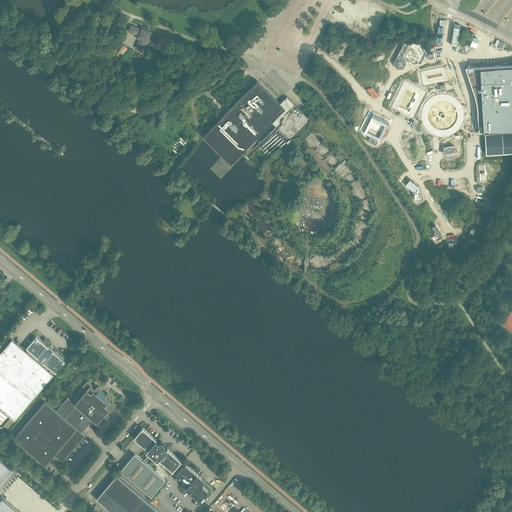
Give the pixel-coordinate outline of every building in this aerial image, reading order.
[(147,42),(152,31),(141,27),(140,30),(131,26),(129,31),(138,35),(137,38),(140,39),(136,48),(141,50),(145,41),(147,42)] [(408,43),(404,41),(394,62),(397,68),(403,68),(405,62),(401,58),(408,43)] [(511,65),(465,68),(476,101),(477,109),(479,130),(479,132),(483,132),(484,139),(486,139),(487,154),(511,152),(511,57),(511,58),(511,65)] [(476,101),(465,68),(462,59),(452,62),(465,104),(476,101)] [(271,122),(285,108),(257,80),(202,135),(231,163),(271,122)] [(358,100),(357,99),(358,97),(351,93),(348,98),(352,100),(350,103),(353,104),(353,106),(357,108),(358,105),(357,105),(358,104),(357,103),(358,100)] [(384,131),(385,131),(387,126),(386,126),(388,122),(373,114),(364,132),(365,133),(364,134),(369,137),(377,141),(378,139),(379,139),(380,138),(381,138),(383,134),(383,133),(384,131)] [(454,145),(443,146),(442,153),(457,151),(454,145)] [(419,187),(409,179),(405,185),(413,191),(415,200),(421,198),(419,187)] [(440,234),(434,224),(430,226),(437,236),(440,234)] [(12,296),(9,293),(5,290),(1,294),(8,300),(12,296)] [(0,408),(14,421),(53,375),(52,374),(54,372),(55,373),(65,361),(52,350),(52,351),(48,348),(49,347),(36,336),(26,348),(28,349),(26,351),(12,340),(0,353),(0,408)] [(81,432),(93,419),(97,423),(103,416),(107,419),(118,407),(112,402),(111,403),(108,401),(112,397),(107,393),(107,394),(102,389),(98,385),(94,389),(92,387),(93,385),(87,380),(76,393),(78,394),(72,401),(68,397),(56,411),(45,401),(14,438),(45,465),(54,455),(62,462),(85,435),(81,432)] [(123,466),(120,470),(151,496),(165,480),(165,479),(153,469),(145,462),(151,455),(158,461),(159,459),(168,467),(173,471),(176,466),(177,467),(178,468),(180,470),(176,474),(189,485),(185,489),(199,501),(208,491),(202,486),(201,485),(201,484),(200,480),(201,479),(202,478),(185,464),(181,468),(178,465),(181,461),(167,448),(167,449),(164,447),(163,446),(163,445),(161,443),(160,444),(158,442),(156,440),(157,440),(142,427),(134,438),(147,449),(146,451),(149,454),(143,461),(135,453),(123,466)] [(0,483),(12,470),(0,460),(0,483)] [(160,511),(117,474),(96,498),(112,511),(160,511)] [(0,511),(21,511),(2,496),(0,498),(0,511)]
